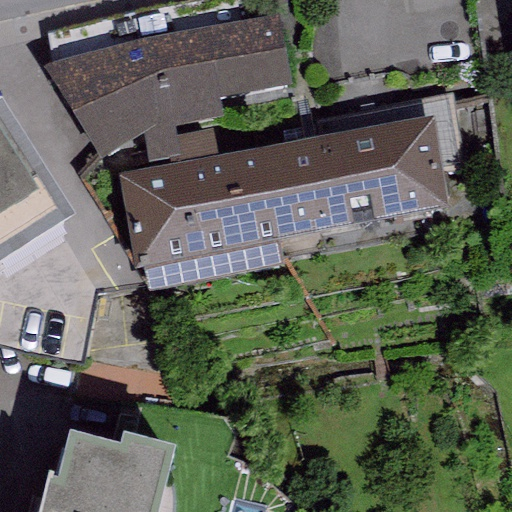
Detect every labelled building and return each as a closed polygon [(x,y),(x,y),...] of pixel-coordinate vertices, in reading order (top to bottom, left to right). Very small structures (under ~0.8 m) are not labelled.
[(100,168),(141,142),(222,127),(218,106),(289,94),(277,25),(139,47),(43,73),(100,168)] [(325,145),(276,155),(294,249),(449,219),(441,177),(464,172),(449,98),(320,122),(325,145)] [(0,261),(72,216),(0,99),(0,261)] [(275,252),(294,249),(276,155),(229,164),(222,127),(141,142),(148,179),(116,185),(135,282),(144,280),(149,305),(280,280),(275,252)] [(157,511),(174,448),(120,434),(117,446),(67,434),(56,479),(47,477),(37,511),(157,511)]
